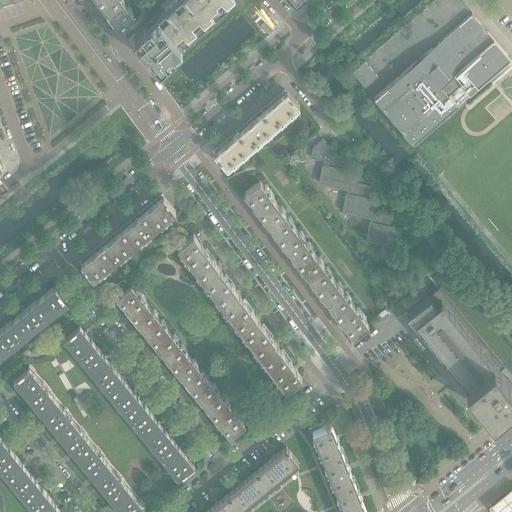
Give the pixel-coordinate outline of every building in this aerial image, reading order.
[(0,0),(0,8),(3,8),(24,1),(23,0),(0,0)] [(134,15),(122,0),(97,0),(118,27),(134,15)] [(190,39),(235,0),(173,0),(164,8),(190,39)] [(190,39),(164,8),(152,19),(133,35),(159,65),(190,39)] [(511,58),(472,13),(438,43),(439,45),(433,49),(431,48),(374,97),(413,143),(511,58)] [(364,61),(352,72),(365,87),(377,76),(364,61)] [(299,104),(287,90),(262,111),(275,126),(299,105),(299,104)] [(275,126),(262,111),(239,131),(251,146),(275,126)] [(251,146),(239,131),(214,152),(227,167),(251,146)] [(370,185),(353,181),(355,171),(344,168),(346,156),(330,152),(331,148),(329,146),(323,138),(312,146),(310,157),(324,160),(323,164),(319,182),(323,183),(331,185),(335,186),(345,188),(347,188),(342,211),(347,212),(359,214),(368,216),(370,217),(370,221),(366,240),(378,242),(382,243),(394,246),(398,247),(402,228),(391,225),(393,213),(377,210),(379,199),(367,197),(370,185)] [(304,159),(307,145),(304,142),(290,154),(293,157),(304,159)] [(276,202),(260,180),(244,192),(260,213),(276,202)] [(134,244),(162,222),(176,210),(163,195),(122,229),(134,244)] [(295,227),(284,212),(276,202),(260,213),(279,238),(295,227)] [(314,252),(303,237),(295,227),(279,238),(290,253),(298,264),(314,252)] [(93,278),(127,250),(134,244),(122,229),(80,263),(93,278)] [(209,255),(202,245),(193,233),(178,245),(194,267),(209,255)] [(333,277),(322,263),(314,252),(298,264),(313,283),(317,289),(333,277)] [(229,280),(217,266),(209,255),(194,267),(213,292),(229,280)] [(352,302),(341,288),(333,277),(317,289),(336,314),(352,302)] [(129,286),(123,279),(115,286),(121,293),(129,286)] [(247,306),(239,295),(229,280),(213,292),(232,317),(247,306)] [(148,305),(136,290),(131,284),(129,286),(121,293),(116,297),(133,318),(148,305)] [(505,365),(439,285),(435,288),(432,284),(427,288),(430,292),(407,311),(492,415),(511,398),(511,383),(507,378),(506,376),(504,378),(497,370),(499,369),(505,365)] [(68,301),(55,285),(53,287),(36,301),(35,300),(29,306),(42,321),(58,308),(68,301)] [(368,324),(360,313),(352,302),(336,314),(353,336),(368,324)] [(168,330),(156,315),(148,305),(133,318),(153,342),(168,330)] [(42,321),(29,306),(23,310),(23,311),(19,314),(11,321),(10,321),(4,326),(17,342),(42,321)] [(267,331),(255,316),(247,306),(232,317),(251,343),(267,331)] [(17,342),(4,326),(0,329),(0,356),(1,355),(17,342)] [(97,346),(92,339),(91,340),(80,326),(64,338),(81,359),(97,346)] [(188,354),(176,340),(168,330),(153,342),(173,366),(188,354)] [(286,356),(274,341),(267,331),(251,343),(270,368),(286,356)] [(101,384),(117,371),(112,364),(112,365),(104,355),(101,352),(102,352),(97,346),(81,359),(101,384)] [(208,378),(196,364),(188,354),(173,366),(193,391),(208,378)] [(302,378),(293,367),(286,356),(270,368),(286,389),(302,378)] [(46,387),(42,383),(29,367),(14,379),(25,394),(30,400),(46,387)] [(133,391),(129,386),(122,377),(117,371),(101,384),(118,404),(133,391)] [(228,403),(216,389),(208,378),(193,391),(213,415),(228,403)] [(66,412),(56,400),(46,387),(30,400),(35,406),(39,411),(46,419),(45,419),(50,425),(66,412)] [(150,411),(145,404),(144,405),(133,391),(118,404),(134,424),(150,411)] [(245,424),(241,418),(228,403),(213,415),(230,436),(245,424)] [(155,449),(170,436),(165,430),(157,421),(154,417),(155,417),(150,411),(134,424),(155,449)] [(83,432),(79,428),(66,412),(50,425),(56,431),(67,445),(83,432)] [(312,430),(322,426),(321,423),(309,428),(310,432),(312,431),(312,430)] [(343,453),(331,423),(322,426),(312,430),(312,431),(324,460),(343,453)] [(99,452),(95,448),(83,432),(67,445),(79,459),(78,459),(83,465),(99,452)] [(9,448),(7,445),(0,436),(0,466),(15,454),(10,448),(9,448)] [(194,466),(182,452),(175,443),(175,442),(170,436),(155,449),(178,478),(186,472),(187,472),(186,472),(193,466),(194,466)] [(269,485),(298,462),(299,461),(286,446),(285,446),(285,447),(257,470),(269,485)] [(104,490),(119,477),(99,452),(83,465),(88,471),(89,471),(91,474),(99,484),(104,490)] [(354,482),(346,460),(343,453),(324,460),(336,489),(354,482)] [(31,475),(27,470),(20,461),(15,454),(0,466),(0,468),(15,487),(31,475)] [(241,509),(269,485),(257,470),(228,493),(241,509)] [(48,494),(43,488),(42,489),(31,475),(15,487),(32,507),(48,494)] [(136,511),(143,506),(123,482),(119,477),(104,490),(109,496),(122,511),(136,511)] [(365,511),(366,511),(357,489),(354,482),(336,489),(345,511),(365,511)] [(511,511),(511,486),(490,504),(496,511),(511,511)] [(236,511),(241,509),(228,493),(205,511),(236,511)] [(35,511),(61,511),(55,504),(52,501),(53,501),(48,494),(32,507),(35,511)]
